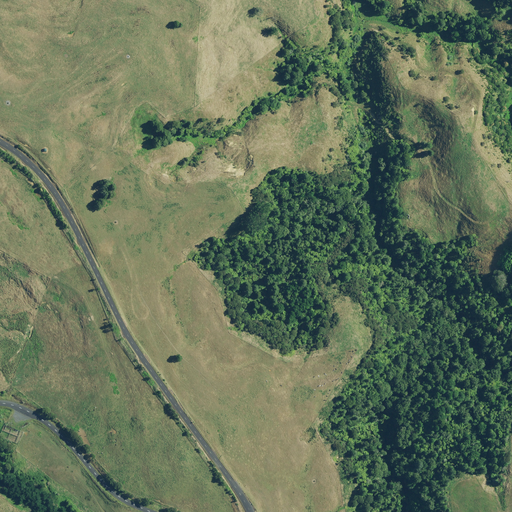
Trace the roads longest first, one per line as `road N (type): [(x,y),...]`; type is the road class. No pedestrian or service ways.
road 1 (tertiary): [(250,511),(132,342),(51,185),(0,140)]
road 2 (unclassified): [(0,403),(39,415),(121,498),(152,511)]
